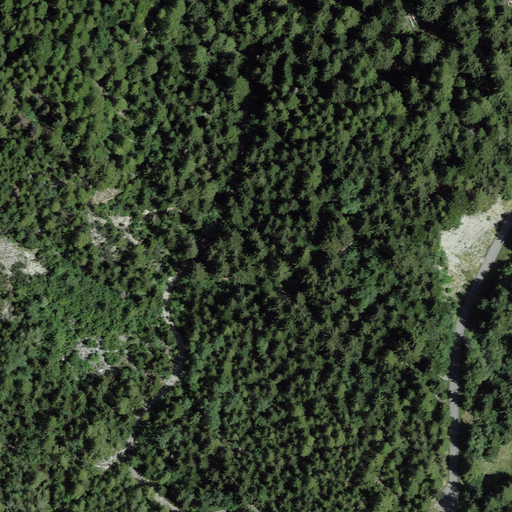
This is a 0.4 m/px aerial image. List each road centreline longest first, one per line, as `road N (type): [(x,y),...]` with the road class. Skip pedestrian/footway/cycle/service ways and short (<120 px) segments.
road 1 (track): [(174,511),(134,478),(129,442),(136,419),(176,369),(163,299),(234,177),(264,0)]
road 2 (track): [(450,511),(456,335),(511,211)]
road 3 (track): [(450,449),(511,336)]
